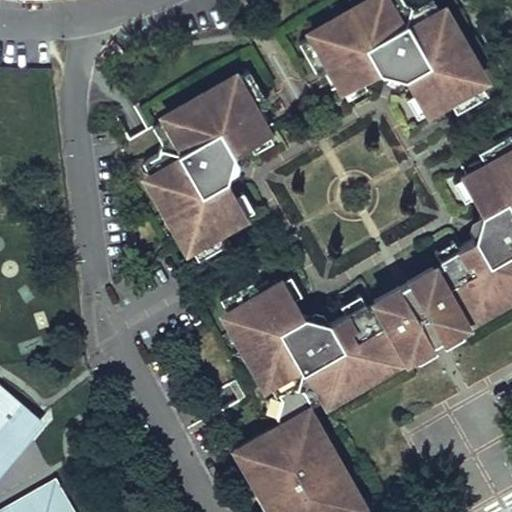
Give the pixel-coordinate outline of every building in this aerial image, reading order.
[(487,92),(468,60),(465,62),(444,24),(447,23),(433,0),(418,0),(414,2),(406,0),(366,0),(365,1),(366,4),(347,15),(328,26),(327,23),(297,40),(315,71),(322,67),(327,63),(331,69),(325,72),(333,86),(339,83),(342,88),(361,77),(377,68),(402,74),(412,90),(423,109),(428,106),(433,114),(447,106),(444,101),(449,98),(452,104),(456,110),(487,92)] [(366,4),(365,1),(364,0),(359,0),(325,20),(327,23),(328,26),(347,15),(366,4)] [(450,21),(447,23),(444,24),(465,62),(468,60),(471,58),(450,21)] [(322,67),(325,72),(331,69),(327,63),(322,67)] [(248,141),(268,130),(265,125),(271,122),(263,108),(257,111),(254,106),(260,102),(266,99),(248,68),(222,82),(224,85),(187,107),(185,104),(156,120),(164,136),(161,147),(146,156),(163,186),(166,184),(188,222),(185,224),(202,253),(233,235),(229,229),(226,223),(231,220),(234,226),(248,218),(245,212),(250,209),(239,189),(230,173),(236,148),(248,141)] [(361,77),(342,88),(346,95),(366,84),(361,77)] [(224,85),(222,82),(221,79),(183,101),(185,104),(187,107),(224,85)] [(415,113),(423,109),(412,90),(404,94),(415,113)] [(444,101),(447,106),(452,104),(449,98),(444,101)] [(257,111),(263,108),(260,102),(254,106),(257,111)] [(272,138),(268,130),(248,141),(252,149),(272,138)] [(481,211),(475,236),(440,256),(443,262),(435,267),(442,279),(433,284),(453,318),(461,313),(463,317),(489,302),(487,299),(511,284),(511,135),(510,131),(479,149),(482,156),(486,161),(480,164),(477,159),(463,166),(467,172),(461,176),(481,211)] [(482,156),(477,159),(480,164),(486,161),(482,156)] [(166,184),(163,186),(160,187),(182,226),(185,224),(188,222),(166,184)] [(239,189),(250,209),(258,205),(246,185),(239,189)] [(229,229),(234,226),(231,220),(226,223),(229,229)] [(393,307),(412,341),(453,318),(433,284),(442,279),(435,267),(377,300),(384,312),(393,307)] [(404,346),(412,341),(393,307),(384,312),(377,300),(369,304),(366,299),(330,319),(307,309),(287,274),(281,277),(278,271),(264,279),(267,285),(262,288),(255,276),(224,293),(241,323),(244,321),(266,359),(263,361),(280,390),(283,388),(286,392),(277,413),(282,421),(238,445),(245,457),(248,456),(258,473),(255,475),(261,486),(265,485),(275,502),(272,504),(276,511),(352,511),(364,505),(357,493),(354,495),(344,477),(347,476),(341,464),(338,466),(327,449),(331,447),(324,436),(321,437),(311,420),(314,418),(307,406),(342,386),(340,383),(379,361),(380,364),(406,350),(404,346)] [(511,284),(487,299),(489,302),(491,305),(511,292),(511,284)] [(244,321),(241,323),(238,324),(260,363),(263,361),(266,359),(244,321)] [(340,383),(342,386),(344,389),(382,367),(380,364),(379,361),(340,383)] [(0,511),(73,511),(72,510),(67,511),(52,511),(41,491),(3,511),(0,511),(0,464),(1,463),(0,461),(0,457),(22,431),(25,434),(37,421),(0,388),(0,511)] [(283,388),(280,390),(274,394),(269,404),(275,414),(277,413),(286,392),(283,388)] [(318,415),(314,418),(311,420),(321,437),(324,436),(328,433),(318,415)] [(0,461),(1,463),(0,464),(0,471),(41,423),(37,421),(25,434),(22,431),(0,457),(0,461)] [(335,444),(331,447),(327,449),(338,466),(341,464),(345,462),(335,444)] [(248,456),(245,457),(241,460),(251,478),(255,475),(258,473),(248,456)] [(351,473),(347,476),(344,477),(354,495),(357,493),(362,491),(351,473)] [(0,509),(0,511),(3,511),(41,491),(52,511),(67,511),(72,510),(54,478),(0,509)] [(265,485),(261,486),(257,489),(267,507),(272,504),(275,502),(265,485)]
